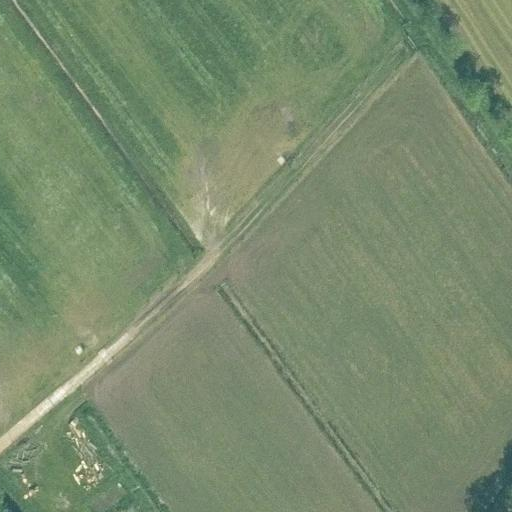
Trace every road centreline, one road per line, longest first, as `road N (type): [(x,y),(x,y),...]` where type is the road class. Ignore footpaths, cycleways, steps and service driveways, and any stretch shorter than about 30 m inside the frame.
road 1 (track): [(0,446),(208,264),(427,27)]
road 2 (track): [(511,149),(407,0)]
